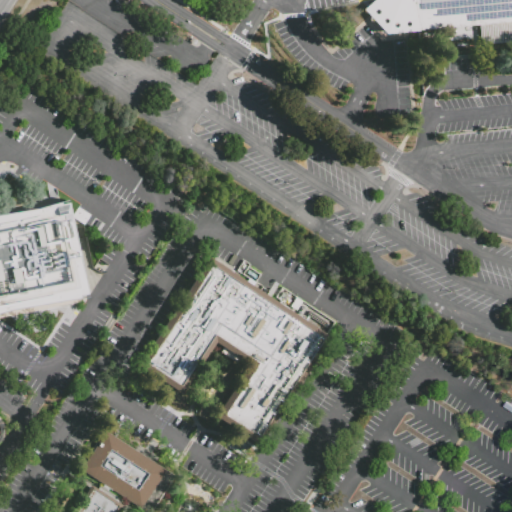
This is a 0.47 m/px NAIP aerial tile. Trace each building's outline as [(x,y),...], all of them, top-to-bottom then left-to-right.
[(511,0),(511,44),(480,47),(479,28),(418,33),(419,34),(385,36),(363,12),(376,0),(511,0)] [(0,208),(60,198),(62,205),(69,204),(88,298),(80,300),(82,307),(0,323),(0,208)] [(182,394),(139,366),(210,260),(323,336),(255,438),(220,414),(251,367),(216,344),(182,394)] [(140,511),(81,473),(105,434),(165,473),(140,511)] [(74,511),(92,485),(123,504),(117,511),(74,511)]
